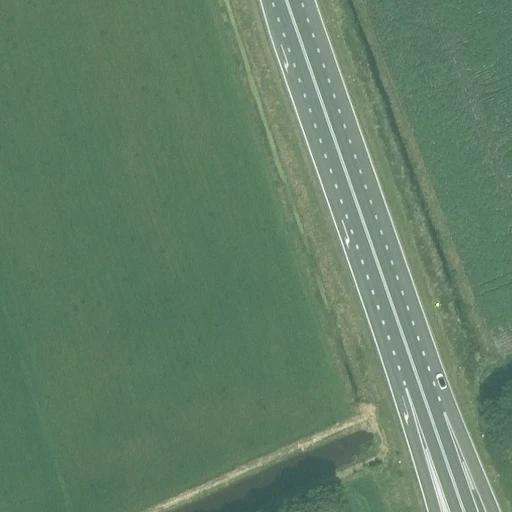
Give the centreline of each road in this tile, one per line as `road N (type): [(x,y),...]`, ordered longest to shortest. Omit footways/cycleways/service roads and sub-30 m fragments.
road 1 (trunk): [(424,403),(285,0)]
road 2 (trunk): [(485,511),(424,403)]
